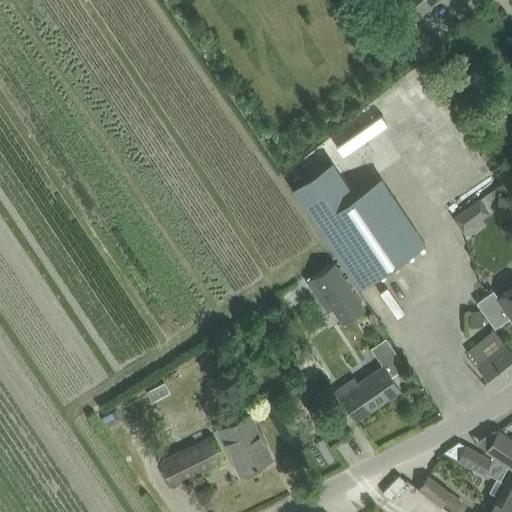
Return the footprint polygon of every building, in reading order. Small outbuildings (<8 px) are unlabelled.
[(411,0),(422,12),(432,3),(436,0),(411,0)] [(394,30),(415,58),(433,43),(412,16),(394,30)] [(425,72),(417,79),(434,100),(442,94),(425,72)] [(486,103),(475,112),(488,128),(499,120),(486,103)] [(331,161),(291,187),(358,287),(424,243),(380,177),(353,195),(331,161)] [(498,195),(497,207),(508,208),(509,197),(498,195)] [(466,208),(453,217),(462,231),(476,221),(466,208)] [(312,276),(307,279),(323,303),(328,299),(343,322),(364,308),(333,262),(312,276)] [(511,287),(499,297),(493,289),(476,301),(494,327),(511,316),(511,317),(511,287)] [(481,310),(469,311),(471,326),(483,325),(481,310)] [(496,387),(511,374),(511,352),(494,330),(467,351),(496,387)] [(335,391),(344,403),(355,420),(400,389),(384,365),(358,383),(354,377),(335,391)] [(141,389),(124,399),(129,408),(146,399),(141,389)] [(270,457),(262,439),(249,413),(218,428),(231,454),(240,472),(270,457)] [(511,462),(511,438),(498,429),(485,449),(510,466),(511,462)] [(223,461),(214,443),(210,435),(159,460),(163,468),(172,486),(223,461)] [(490,458),(466,445),(458,459),(483,472),(490,458)] [(443,502),(450,492),(428,475),(418,488),(440,505),(442,503),(443,502)] [(511,511),(511,485),(506,482),(505,483),(498,479),(490,493),(498,497),(492,507),(494,511),(496,511),(511,511)] [(443,502),(442,503),(452,510),(460,500),(450,492),(443,502)]
